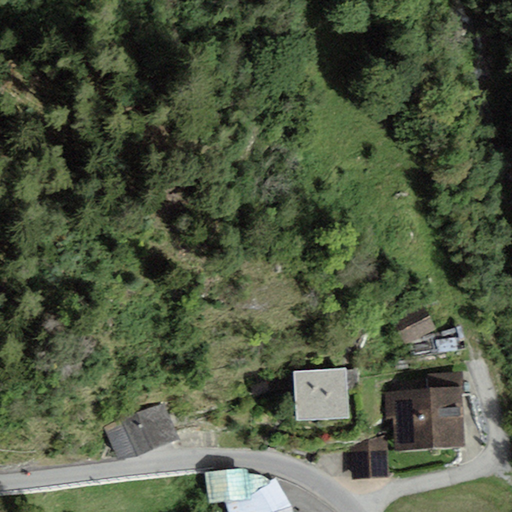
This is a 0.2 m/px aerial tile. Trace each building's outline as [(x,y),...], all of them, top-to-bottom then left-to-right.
[(429,336),(416,316),(394,330),(392,337),(398,345),(411,347),(429,336)] [(347,368),(295,372),(298,421),(350,417),(347,368)] [(430,392),(395,394),(398,447),(464,443),(460,374),(430,375),(430,392)] [(166,404),(106,423),(117,461),(178,443),(166,404)] [(368,445),(353,453),(354,484),(387,483),(386,445),(368,445)] [(244,470),(209,474),(213,500),(225,498),(230,511),(290,511),(290,508),(275,481),(270,484),(262,477),(245,475),(244,470)]
